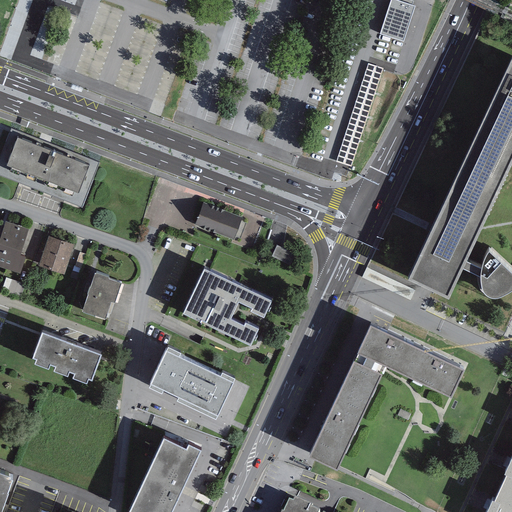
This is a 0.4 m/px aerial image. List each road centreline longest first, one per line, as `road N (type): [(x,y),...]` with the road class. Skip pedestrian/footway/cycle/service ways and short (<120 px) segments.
road 1 (residential): [(114,511),(143,258),(129,246),(0,202)]
road 2 (primary): [(363,212),(0,75)]
road 3 (primary): [(0,100),(272,202)]
road 4 (primary): [(222,511),(333,278)]
road 5 (primary): [(363,212),(466,0)]
